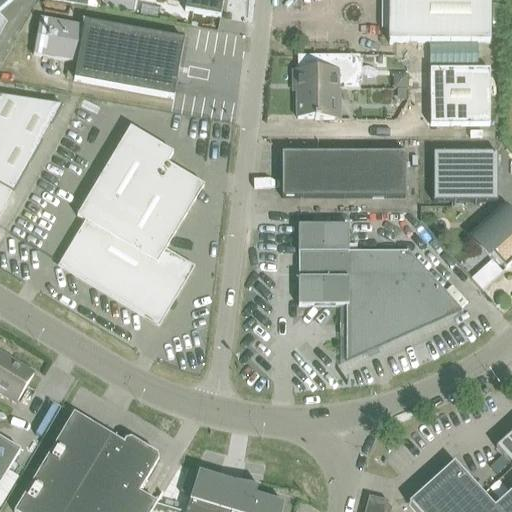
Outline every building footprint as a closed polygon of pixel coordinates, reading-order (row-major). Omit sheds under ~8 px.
[(0,0),(0,37),(5,28),(0,21),(0,12),(13,0),(0,0)] [(91,0),(54,0),(54,2),(90,9),(91,0)] [(201,15),(219,19),(220,19),(223,0),(186,0),(184,13),(201,15)] [(387,0),(388,42),(489,43),(489,0),(387,0)] [(184,41),(85,23),(84,28),(41,20),(34,56),(77,64),(74,82),(174,100),(184,41)] [(429,126),(490,126),(491,70),(429,71),(429,126)] [(339,91),(339,71),(294,71),(294,72),(297,72),(297,82),(301,82),(301,91),(297,91),(297,120),(315,120),(315,121),(334,120),(334,91),(339,91)] [(408,76),(393,76),(393,90),(408,90),(408,76)] [(406,102),(406,92),(398,92),(398,102),(406,102)] [(0,98),(0,157),(31,103),(0,98)] [(0,218),(63,108),(31,103),(0,157),(0,218)] [(167,165),(174,155),(130,129),(77,218),(87,224),(61,268),(158,326),(184,282),(185,282),(193,268),(166,252),(204,187),(167,165)] [(406,199),(406,155),(282,155),(282,199),(406,199)] [(434,204),(497,203),(497,155),(433,155),(434,204)] [(511,218),(504,210),(472,239),(483,251),(486,249),(505,271),(511,266),(511,267),(511,218)] [(462,314),(462,313),(408,252),(348,253),(348,227),(298,227),(298,307),(346,307),(346,363),(461,313),(462,314)] [(34,375),(0,354),(0,395),(16,405),(34,375)] [(166,511),(168,508),(157,505),(139,494),(159,462),(157,456),(131,440),(126,442),(123,445),(74,415),(63,433),(15,511),(166,511)] [(511,434),(496,449),(511,467),(511,434)] [(0,486),(20,452),(0,440),(0,486)] [(511,511),(511,492),(509,495),(494,509),(457,467),(454,464),(435,482),(429,488),(424,491),(409,505),(414,511),(511,511)] [(276,511),(278,509),(275,504),(253,498),(254,490),(259,490),(260,489),(236,485),(199,474),(186,511),(179,511),(168,508),(166,511),(276,511)] [(369,498),(365,511),(385,511),(388,503),(369,498)]
